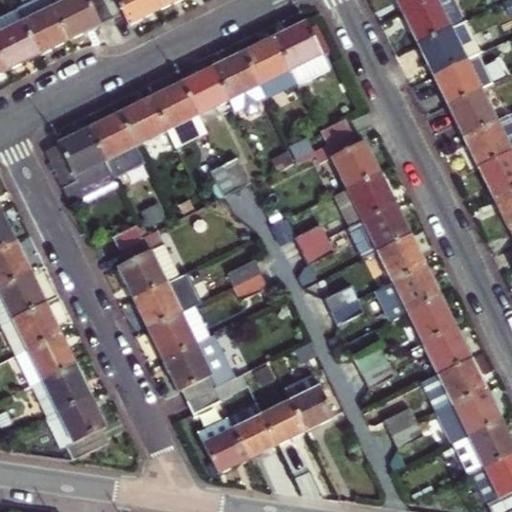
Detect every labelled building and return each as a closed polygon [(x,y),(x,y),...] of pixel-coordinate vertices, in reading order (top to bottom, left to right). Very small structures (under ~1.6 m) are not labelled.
[(96,32),(115,23),(102,0),(58,0),(52,3),(73,43),(96,32)] [(119,21),(107,0),(102,0),(115,23),(119,21)] [(156,0),(107,0),(119,21),(126,17),(131,27),(145,20),(162,11),(156,0)] [(156,0),(162,11),(178,3),(183,0),(156,0)] [(427,0),(396,0),(403,12),(427,0)] [(451,26),(438,0),(427,0),(403,12),(411,28),(418,42),(451,26)] [(438,0),(451,26),(463,20),(452,0),(438,0)] [(20,17),(21,19),(41,59),(57,51),(73,43),(52,3),(51,2),(20,17)] [(0,29),(0,56),(10,75),(27,67),(41,59),(21,19),(0,29)] [(474,53),(477,51),(463,20),(451,26),(466,57),(474,53)] [(451,26),(418,42),(425,58),(433,73),(466,57),(451,26)] [(289,34),(272,43),(288,76),(294,86),(295,90),(326,75),(319,60),(326,57),(312,30),(306,34),(302,28),(289,34)] [(288,76),(272,43),(257,50),(242,58),(258,91),(288,76)] [(448,106),(482,89),(489,85),(474,53),(466,57),(433,73),(441,90),(448,106)] [(0,79),(10,75),(0,56),(0,79)] [(226,66),(211,73),(228,106),(233,116),(241,112),(244,116),(251,118),(258,115),(260,109),(257,104),(263,101),(258,91),(242,58),(226,66)] [(196,81),(180,88),(197,121),(228,106),(211,73),(196,81)] [(288,76),(258,91),(263,101),(294,86),(288,76)] [(506,112),(493,83),(489,85),(482,89),(495,117),(506,112)] [(173,149),(204,134),(197,121),(180,88),(164,97),(149,104),(166,136),(173,149)] [(462,134),(495,117),(482,89),(448,106),(455,119),(462,134)] [(121,118),(137,151),(166,136),(149,104),(136,111),(121,118)] [(495,117),(462,134),(470,150),(477,165),(511,147),(511,120),(507,111),(506,112),(495,117)] [(107,125),(92,132),(108,165),(113,175),(117,182),(146,168),(137,151),(121,118),(107,125)] [(353,139),(346,125),(319,138),(326,152),(353,139)] [(108,165),(92,132),(73,142),(56,150),(57,151),(62,162),(51,167),(61,186),(73,211),(88,204),(81,191),(113,175),(108,165)] [(358,149),(353,139),(326,152),(316,158),(315,159),(319,169),(332,163),(347,192),(381,175),(366,145),(358,149)] [(316,158),(310,143),(290,153),(297,168),(315,159),(316,158)] [(511,147),(477,165),(486,182),(493,196),(511,186),(511,147)] [(46,157),(51,167),(62,162),(57,151),(46,157)] [(289,159),(274,166),(279,176),(294,169),(289,159)] [(253,189),(239,162),(223,170),(237,198),(253,189)] [(223,170),(209,177),(222,205),(237,198),(223,170)] [(362,221),(395,204),(388,190),(381,175),(347,192),(362,221)] [(511,186),(493,196),(505,221),(511,235),(511,186)] [(347,192),(333,199),(348,228),(362,221),(347,192)] [(189,202),(178,208),(183,219),(194,213),(189,202)] [(405,224),(395,204),(362,221),(348,228),(364,261),(378,254),(412,238),(405,224)] [(162,208),(145,216),(152,232),(170,225),(162,208)] [(5,214),(0,215),(0,252),(19,243),(13,231),(5,214)] [(289,220),(272,229),(282,249),(299,241),(304,251),(329,238),(323,224),(297,237),(289,220)] [(146,228),(141,230),(147,243),(152,240),(146,228)] [(141,230),(115,243),(121,256),(147,243),(141,230)] [(152,240),(147,243),(121,256),(127,268),(120,271),(123,277),(137,303),(185,279),(164,234),(152,240)] [(329,238),(304,251),(311,264),(336,251),(329,238)] [(419,253),(412,238),(378,254),(392,283),(426,266),(419,253)] [(27,259),(19,243),(0,252),(0,289),(34,273),(27,259)] [(260,276),(254,261),(227,274),(234,289),(260,276)] [(434,283),(426,266),(392,283),(378,290),(394,321),(408,315),(441,298),(434,283)] [(42,289),(34,273),(0,289),(0,322),(2,326),(3,326),(49,303),(42,289)] [(241,304),(267,291),(260,276),(234,289),(241,304)] [(185,279),(137,303),(142,315),(150,331),(184,314),(178,303),(193,296),(185,279)] [(355,301),(348,287),(330,296),(321,300),(328,314),(355,301)] [(330,296),(326,288),(317,292),(321,300),(330,296)] [(449,314),(441,298),(408,315),(423,346),(457,330),(449,314)] [(361,314),(355,301),(328,314),(334,326),(361,314)] [(58,321),(49,303),(3,326),(19,358),(65,336),(58,321)] [(184,314),(150,331),(156,342),(164,359),(211,335),(197,307),(184,314)] [(427,384),(472,361),(466,348),(457,330),(423,346),(426,352),(414,358),(427,384)] [(212,335),(211,335),(164,359),(175,381),(179,389),(186,386),(191,397),(211,388),(233,377),(212,335)] [(17,359),(31,388),(79,364),(74,353),(65,336),(19,358),(17,359)] [(307,346),(294,352),(299,363),(313,357),(307,346)] [(388,363),(379,346),(353,359),(362,376),(388,363)] [(441,412),(487,390),(479,376),(472,361),(427,384),(441,412)] [(370,393),(396,380),(388,363),(362,376),(370,393)] [(88,383),(79,364),(31,388),(46,418),(94,395),(88,383)] [(266,366),(252,372),(258,385),(272,379),(266,366)] [(233,377),(211,388),(216,399),(244,385),(238,375),(233,377)] [(309,376),(281,389),(287,403),(301,432),(315,425),(329,418),(309,376)] [(191,397),(196,408),(216,399),(211,388),(191,397)] [(494,406),(487,390),(441,412),(456,443),(501,421),(494,406)] [(94,395),(46,418),(63,451),(66,448),(74,463),(110,446),(103,431),(110,428),(106,418),(94,395)] [(259,417),(273,445),(287,439),(301,432),(287,403),(259,417)] [(254,405),(226,419),(232,430),(259,417),(254,405)] [(418,423),(411,409),(385,422),(392,436),(418,423)] [(196,430),(216,473),(232,465),(246,458),(232,430),(226,419),(225,416),(196,430)] [(232,430),(246,458),(260,452),(273,445),(259,417),(232,430)] [(471,473),(511,452),(511,441),(509,437),(501,421),(456,443),(471,473)] [(398,449),(425,437),(418,423),(392,436),(398,449)] [(511,452),(471,473),(489,511),(506,511),(511,509),(511,452)] [(388,465),(393,474),(405,468),(397,453),(388,465)]
